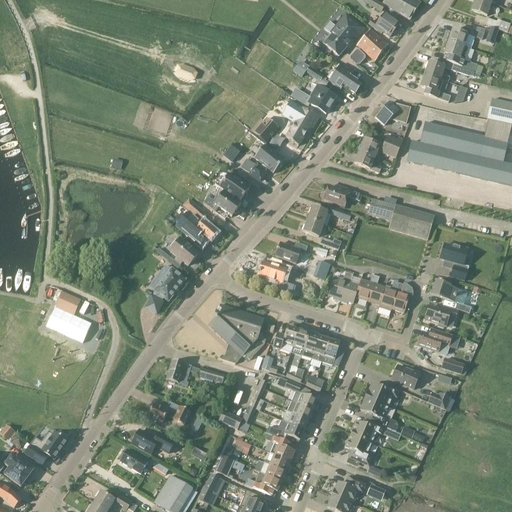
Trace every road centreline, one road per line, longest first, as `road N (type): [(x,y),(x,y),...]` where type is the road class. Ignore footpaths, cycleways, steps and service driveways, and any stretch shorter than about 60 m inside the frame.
road 1 (unclassified): [(94,431),(86,422),(115,328),(103,306),(45,278),(50,201),(37,88),(30,47),(8,0)]
road 2 (tertiary): [(215,274),(388,76),(441,0)]
road 3 (tertiary): [(94,431),(215,274)]
road 4 (residential): [(297,511),(364,339)]
road 5 (residential): [(364,339),(244,295),(215,274)]
road 6 (unknown): [(161,339),(244,375),(234,406)]
